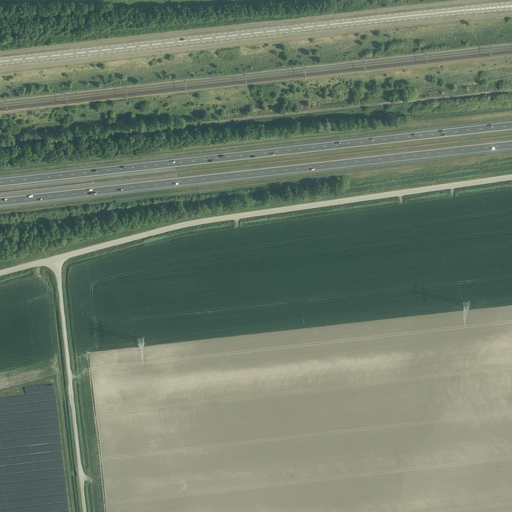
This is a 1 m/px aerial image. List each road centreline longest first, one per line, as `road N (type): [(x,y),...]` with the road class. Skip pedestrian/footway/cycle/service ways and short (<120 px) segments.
road 1 (primary): [(0,62),(511,5)]
road 2 (motorway): [(511,125),(0,182)]
road 3 (motorway): [(0,202),(511,145)]
road 4 (tertiary): [(54,258),(196,223),(511,178)]
road 5 (unclassified): [(85,511),(54,258)]
